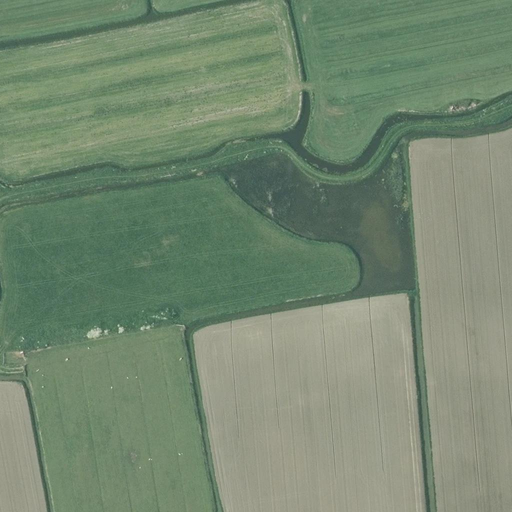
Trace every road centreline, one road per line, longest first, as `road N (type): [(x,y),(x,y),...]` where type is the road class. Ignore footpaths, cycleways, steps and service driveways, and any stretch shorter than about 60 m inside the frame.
road 1 (track): [(0,200),(273,147),(317,175),(353,178),(403,129),(511,108)]
road 2 (residential): [(373,48),(199,82)]
road 3 (residential): [(511,22),(373,48)]
